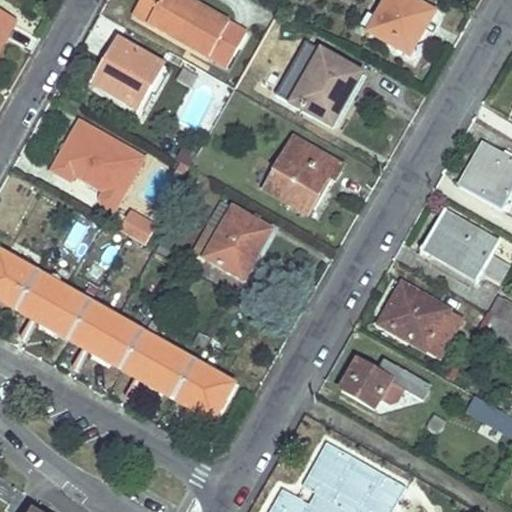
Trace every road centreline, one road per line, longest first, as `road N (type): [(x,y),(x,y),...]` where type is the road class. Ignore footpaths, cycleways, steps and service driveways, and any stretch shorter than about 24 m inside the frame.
road 1 (residential): [(228,485),(507,0)]
road 2 (residential): [(228,485),(0,359)]
road 3 (residential): [(0,156),(88,0)]
road 4 (residential): [(0,411),(129,511)]
